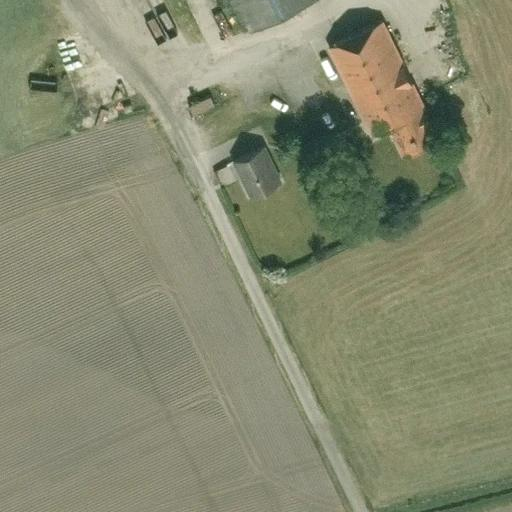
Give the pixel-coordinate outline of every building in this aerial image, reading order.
[(231,0),(247,33),(313,0),(231,0)] [(405,155),(438,137),(424,109),(425,108),(379,21),(328,48),(374,135),(390,127),(405,155)] [(72,93),(97,88),(92,66),(67,72),(72,93)] [(302,88),(310,83),(301,68),(293,73),(302,88)] [(192,120),(214,110),(209,97),(186,107),(192,120)] [(73,107),(47,123),(53,132),(79,116),(73,107)] [(252,194),(282,179),(264,145),(234,161),(252,194)]
